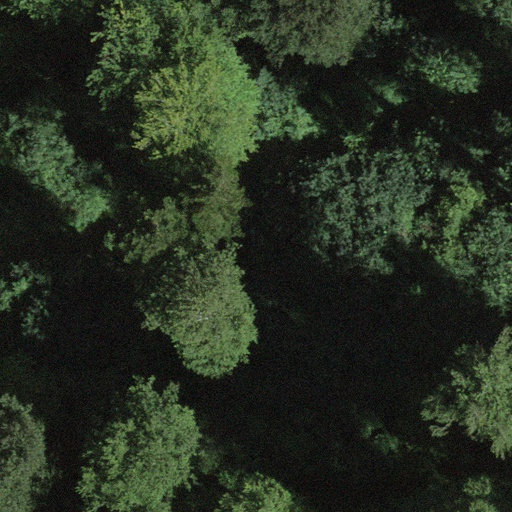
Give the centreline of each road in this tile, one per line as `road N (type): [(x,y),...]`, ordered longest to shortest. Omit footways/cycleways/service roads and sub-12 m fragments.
road 1 (track): [(0,281),(511,89)]
road 2 (track): [(511,475),(457,477),(278,511)]
